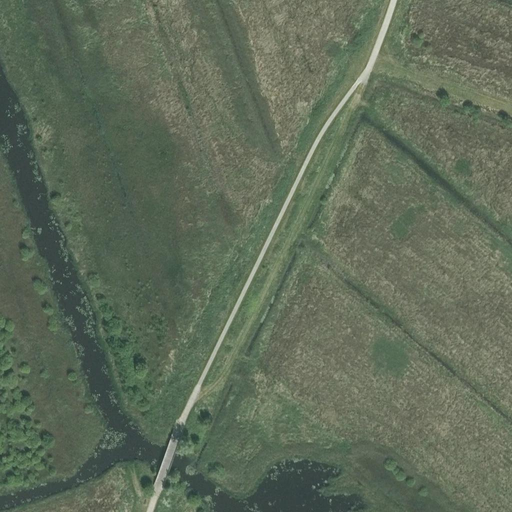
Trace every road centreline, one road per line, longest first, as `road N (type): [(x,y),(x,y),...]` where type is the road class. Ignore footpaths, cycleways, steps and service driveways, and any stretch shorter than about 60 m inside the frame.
road 1 (track): [(193,396),(222,375),(369,69)]
road 2 (track): [(511,105),(373,59)]
